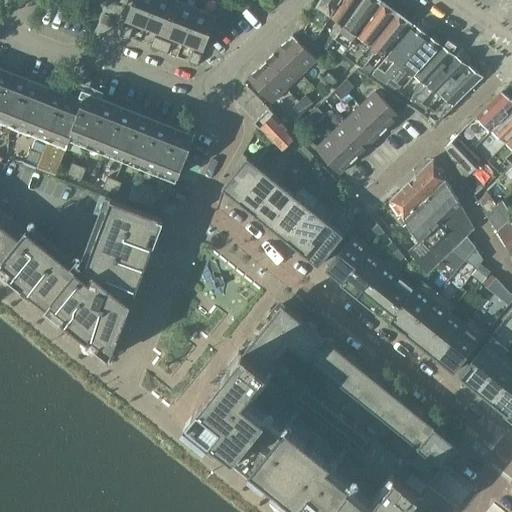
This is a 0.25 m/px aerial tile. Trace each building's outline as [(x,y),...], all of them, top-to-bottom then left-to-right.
[(133,0),(126,21),(146,28),(156,0),(133,0)] [(156,0),(146,28),(164,36),(178,1),(175,0),(156,0)] [(330,18),(340,0),(320,0),(316,8),(330,18)] [(340,0),(330,18),(343,28),(360,0),(340,0)] [(379,0),(360,0),(343,28),(356,38),(381,1),(379,0)] [(197,8),(178,1),(164,36),(183,43),(197,8)] [(356,38),(370,48),(395,11),(381,1),(356,38)] [(197,8),(183,43),(203,51),(217,16),(197,8)] [(395,11),(370,48),(383,57),(409,22),(395,11)] [(388,56),(402,66),(426,35),(412,24),(388,56)] [(120,35),(129,39),(133,28),(124,25),(120,35)] [(292,35),(277,49),(301,74),(316,60),(292,35)] [(402,66),(415,76),(440,45),(426,35),(402,66)] [(150,47),(159,50),(163,40),(154,37),(150,47)] [(163,40),(159,50),(167,54),(171,43),(163,40)] [(415,76),(429,86),(454,56),(440,45),(415,76)] [(277,49),(262,63),(286,88),(301,74),(277,49)] [(189,62),(198,65),(202,55),(193,52),(189,62)] [(429,86),(442,96),(468,67),(454,56),(429,86)] [(286,88),(262,63),(247,78),(271,103),(286,88)] [(442,96),(454,105),(483,77),(468,67),(442,96)] [(322,79),(329,87),(335,81),(328,73),(322,79)] [(0,123),(10,128),(28,135),(46,142),(42,154),(38,164),(36,169),(55,176),(58,171),(72,134),(90,141),(108,148),(126,155),(144,162),(162,169),(179,176),(193,141),(175,134),(157,127),(139,120),(122,113),(104,106),(86,99),(84,98),(83,100),(70,95),(65,93),(63,100),(45,93),(27,86),(9,79),(0,75),(0,123)] [(346,79),(333,91),(341,99),(353,87),(346,79)] [(374,91),(359,106),(383,131),(398,116),(374,91)] [(511,111),(511,99),(503,93),(475,118),(490,134),(490,133),(511,111)] [(292,107),(300,115),(312,103),(305,95),(292,107)] [(359,106),(345,120),(369,145),(383,131),(359,106)] [(316,107),(304,119),(311,127),(324,115),(316,107)] [(296,137),(274,114),(268,109),(254,123),(282,151),(296,137)] [(511,138),(511,111),(490,133),(504,146),(511,138)] [(345,120),(330,134),(354,159),(369,145),(345,120)] [(354,159),(330,134),(315,149),(339,174),(354,159)] [(26,160),(37,164),(42,154),(30,149),(26,160)] [(304,156),(298,150),(291,157),(296,163),(304,156)] [(309,161),(304,156),(296,163),(301,168),(309,161)] [(263,170),(247,157),(223,187),(222,188),(239,201),(264,170),(263,170)] [(447,181),(433,159),(391,201),(405,221),(447,181)] [(67,174),(74,177),(79,165),(72,163),(67,174)] [(280,184),(285,178),(268,164),(263,170),(264,170),(239,201),(254,214),(279,183),(280,184)] [(74,177),(82,180),(86,168),(79,165),(74,177)] [(103,189),(110,191),(115,180),(108,177),(103,189)] [(115,180),(110,191),(117,194),(122,182),(115,180)] [(327,180),(319,187),(324,193),(332,186),(327,180)] [(461,206),(447,181),(405,221),(420,242),(461,206)] [(254,214),(270,227),(295,196),(280,184),(279,183),(254,214)] [(332,186),(324,193),(329,198),(337,191),(332,186)] [(139,203),(146,205),(150,194),(143,191),(139,203)] [(146,205),(153,208),(158,196),(150,194),(146,205)] [(311,209),(295,196),(270,227),(286,240),(311,209)] [(347,197),(340,205),(346,210),(353,202),(347,197)] [(118,340),(131,303),(127,300),(133,285),(135,286),(138,287),(146,264),(151,251),(164,219),(111,199),(111,202),(92,250),(86,266),(83,275),(27,230),(17,242),(0,263),(0,270),(23,289),(33,297),(96,348),(101,352),(101,353),(111,361),(115,349),(114,348),(117,341),(118,340)] [(164,212),(173,216),(176,206),(167,203),(164,212)] [(475,229),(461,206),(420,242),(439,263),(475,229)] [(286,240),(302,252),(327,221),(311,209),(286,240)] [(319,266),(333,248),(344,235),(327,221),(302,252),(319,266)] [(378,225),(372,230),(378,238),(384,233),(378,225)] [(1,229),(0,230),(0,263),(17,242),(1,229)] [(353,235),(351,238),(326,269),(342,282),(368,251),(369,251),(371,249),(353,235)] [(467,237),(460,244),(465,250),(473,243),(467,237)] [(386,247),(392,254),(398,250),(392,242),(386,247)] [(476,269),(483,260),(476,248),(465,260),(476,269)] [(398,250),(392,254),(398,262),(404,257),(398,250)] [(356,298),(384,263),(369,251),(368,251),(342,282),(340,284),(356,298)] [(372,310),(400,276),(384,263),(356,298),(372,310)] [(420,267),(414,272),(421,280),(427,275),(420,267)] [(372,310),(389,324),(391,321),(390,321),(415,289),(400,276),(372,310)] [(503,301),(508,305),(511,300),(511,294),(509,292),(496,278),(489,287),(503,301)] [(438,294),(421,280),(415,289),(390,321),(391,321),(406,334),(438,294)] [(406,334),(422,346),(449,312),(450,313),(455,307),(438,294),(406,334)] [(459,447),(282,304),(242,354),(238,352),(226,367),(229,370),(187,421),(299,511),(411,511),(422,499),(418,497),(459,447)] [(422,346),(438,359),(465,325),(465,324),(450,313),(449,312),(422,346)] [(486,333),(469,319),(465,324),(465,325),(438,359),(454,372),(486,333)] [(503,355),(504,356),(508,350),(491,337),(459,376),(475,390),(503,355)] [(511,362),(504,356),(503,355),(475,390),(491,403),(511,377),(511,362)] [(511,377),(491,403),(506,415),(507,415),(511,409),(511,377)] [(181,470),(113,414),(93,439),(161,495),(181,470)]
